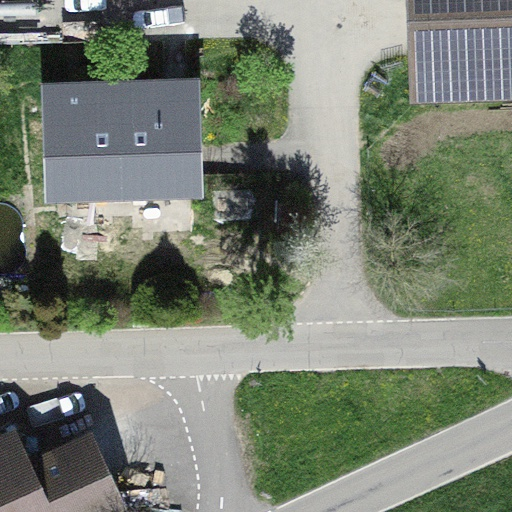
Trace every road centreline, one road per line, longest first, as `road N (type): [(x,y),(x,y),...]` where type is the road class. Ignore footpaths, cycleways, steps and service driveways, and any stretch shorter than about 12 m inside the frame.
road 1 (unknown): [(357,348),(329,0)]
road 2 (tertiary): [(511,346),(190,351)]
road 3 (tertiary): [(329,511),(511,426)]
road 4 (tertiary): [(190,351),(0,358)]
road 5 (tertiary): [(190,351),(223,511)]
